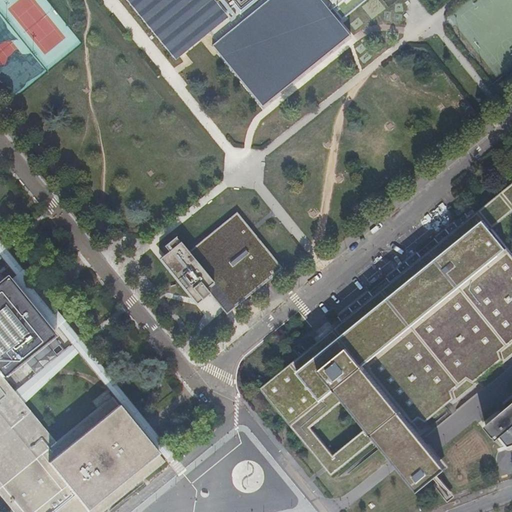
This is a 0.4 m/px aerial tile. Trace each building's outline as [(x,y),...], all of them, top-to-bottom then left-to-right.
[(128,0),(173,55),(206,29),(216,41),(210,46),(261,109),(348,37),(327,11),(341,0),(128,0)] [(511,181),(479,209),(489,221),(496,230),(511,216),(511,181)] [(379,438),(339,390),(322,404),(297,374),(489,221),(479,209),(260,387),(334,476),(379,438)] [(230,302),(231,303),(235,299),(235,300),(252,287),(247,281),(261,269),(269,278),(283,267),(236,210),(218,225),(221,228),(190,253),(188,250),(180,240),(168,250),(164,253),(201,299),(209,292),(216,286),(230,303),(230,302)] [(489,221),(297,374),(322,404),(339,390),(325,374),(353,350),(366,366),(511,248),(496,230),(489,221)] [(218,225),(188,250),(190,253),(221,228),(218,225)] [(164,244),(168,250),(180,240),(175,235),(164,244)] [(0,259),(1,261),(16,279),(23,272),(0,243),(0,259)] [(511,249),(511,248),(366,366),(414,423),(422,416),(428,419),(452,399),(455,401),(483,379),(482,375),(499,361),(503,362),(511,354),(511,249)] [(23,272),(16,279),(13,282),(28,300),(54,332),(57,330),(65,322),(56,311),(52,315),(30,288),(34,285),(23,272)] [(0,370),(4,375),(12,369),(13,370),(27,359),(36,371),(58,353),(49,341),(56,335),(54,332),(28,300),(13,282),(8,276),(0,283),(0,370)] [(172,455),(65,322),(57,330),(70,346),(78,356),(114,395),(122,405),(137,423),(161,453),(167,459),(169,457),(172,455)] [(18,392),(28,404),(78,356),(70,346),(18,392)] [(339,390),(379,438),(399,462),(423,491),(439,477),(451,467),(428,440),(414,423),(366,366),(353,350),(325,374),(339,390)] [(0,492),(16,511),(102,511),(167,459),(161,453),(137,423),(122,405),(114,395),(108,400),(107,399),(57,440),(28,404),(18,392),(4,375),(0,370),(0,492)] [(511,409),(510,412),(509,411),(488,428),(497,439),(498,439),(499,441),(500,443),(503,440),(509,448),(511,446),(511,409)]
